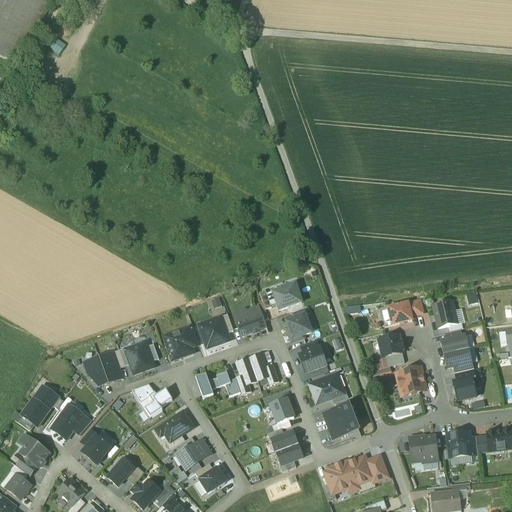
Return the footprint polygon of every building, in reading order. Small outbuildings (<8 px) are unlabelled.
[(52,0),(0,0),(0,60),(17,69),(52,0)] [(295,287),(273,295),(278,307),(279,313),(302,305),(295,287)] [(272,309),(267,297),(266,292),(259,295),(265,312),(272,309)] [(278,307),(273,295),(267,297),(272,309),(278,307)] [(419,303),(408,306),(411,318),(422,316),(419,303)] [(452,303),(433,308),(438,330),(448,328),(456,326),(453,313),(454,313),(452,303)] [(345,308),(346,315),(360,314),(359,306),(345,308)] [(408,306),(382,312),(385,325),(391,323),(392,327),(412,322),(411,318),(408,306)] [(246,310),(234,315),(242,337),(254,333),(255,335),(258,334),(258,331),(265,329),(258,308),(246,312),(246,310)] [(291,315),(293,322),(305,318),(310,316),(308,309),(291,315)] [(221,319),(227,335),(234,333),(228,316),(221,319)] [(291,334),(293,341),(303,337),(311,334),(305,318),(293,322),(287,324),(291,334)] [(221,319),(198,327),(207,351),(229,343),(227,335),(221,319)] [(456,326),(448,328),(449,334),(459,332),(463,331),(461,325),(456,326)] [(184,331),(184,332),(186,336),(187,336),(192,350),(199,347),(193,328),(184,331)] [(184,332),(164,340),(172,363),(194,355),(192,350),(187,336),(186,336),(184,332)] [(449,334),(445,335),(447,342),(461,338),(459,332),(449,334)] [(289,335),(292,345),(304,340),(303,337),(293,341),(291,334),(289,335)] [(399,338),(378,343),(382,360),(386,359),(402,356),(403,355),(399,338)] [(447,342),(441,343),(445,357),(468,351),(465,338),(461,338),(447,342)] [(300,348),(303,357),(319,351),(316,342),(300,348)] [(126,352),(125,352),(130,367),(134,377),(154,369),(152,364),(147,349),(146,345),(126,352)] [(153,347),(147,349),(152,364),(159,362),(153,347)] [(125,352),(126,352),(125,350),(119,353),(125,369),(130,367),(125,352)] [(303,357),(300,358),(306,375),(327,367),(320,350),(319,351),(303,357)] [(468,351),(445,357),(448,371),(468,366),(471,365),(468,351)] [(120,371),(125,369),(119,353),(113,355),(120,371)] [(120,371),(113,355),(85,365),(88,375),(100,389),(122,381),(120,371)] [(402,356),(386,359),(388,369),(404,365),(402,356)] [(267,369),(263,357),(250,361),(258,384),(267,380),(271,379),(267,369)] [(258,384),(250,361),(237,366),(241,379),(245,388),(249,387),(258,384)] [(468,366),(454,369),(455,376),(469,373),(469,372),(468,366)] [(273,367),(267,369),(271,379),(267,380),(270,388),(279,384),(273,367)] [(420,370),(414,372),(418,388),(424,387),(420,370)] [(469,373),(455,376),(457,384),(472,380),(472,381),(475,380),(473,371),(469,372),(469,373)] [(414,372),(398,375),(400,381),(399,381),(401,390),(402,390),(404,398),(419,394),(418,388),(414,372)] [(206,376),(196,380),(203,401),(214,398),(212,392),(225,388),(231,386),(230,383),(227,375),(216,378),(217,380),(208,383),(206,376)] [(331,401),(345,396),(344,395),(337,376),(309,387),(317,407),(331,401)] [(252,394),(249,387),(245,388),(241,379),(235,381),(241,395),(241,398),(252,394)] [(457,384),(453,385),(458,403),(476,399),(472,381),(472,380),(457,384)] [(235,381),(230,383),(231,386),(225,388),(229,399),(241,395),(235,381)] [(132,393),(136,398),(141,406),(150,400),(149,399),(155,396),(149,387),(132,393)] [(44,390),(35,403),(33,401),(21,418),(23,419),(34,427),(37,429),(53,408),(57,411),(63,403),(44,390)] [(141,406),(136,398),(134,399),(149,421),(162,413),(161,410),(173,402),(166,392),(157,398),(155,395),(155,396),(149,399),(150,400),(141,406)] [(346,394),(344,395),(345,396),(331,401),(334,407),(336,406),(347,402),(349,401),(346,394)] [(289,423),(294,420),(287,401),(271,407),(278,427),(289,423)] [(347,402),(336,406),(338,412),(349,408),(347,402)] [(471,404),(473,411),(485,408),(483,402),(471,404)] [(74,433),(84,418),(69,407),(51,432),(67,443),(74,433)] [(328,430),(355,421),(349,408),(338,412),(323,418),(328,430)] [(21,418),(15,413),(12,420),(18,425),(23,419),(21,418)] [(193,430),(183,415),(155,433),(160,441),(166,437),(170,443),(171,445),(181,438),(193,430)] [(84,418),(74,433),(79,438),(92,424),(84,418)] [(34,427),(23,419),(18,425),(30,433),(34,427)] [(355,421),(328,430),(334,444),(348,438),(359,434),(360,434),(355,421)] [(291,428),(289,423),(278,427),(272,429),(274,434),(281,432),(291,428)] [(86,451),(96,438),(98,437),(91,431),(79,445),(86,451)] [(272,442),(284,438),(281,432),(274,434),(268,437),(270,443),(272,442)] [(478,455),(489,454),(511,450),(511,441),(511,432),(487,435),(487,438),(475,439),(477,455),(478,455)] [(298,448),(293,434),(284,438),(272,442),(277,456),(298,448)] [(359,434),(348,438),(350,444),(361,440),(359,434)] [(471,458),(470,440),(469,434),(447,437),(450,461),(471,458)] [(131,436),(122,447),(127,452),(137,441),(131,436)] [(24,437),(17,445),(22,449),(28,440),(24,437)] [(110,451),(96,438),(86,451),(82,455),(96,467),(110,451)] [(171,445),(170,443),(165,446),(170,454),(177,450),(185,444),(181,438),(171,445)] [(435,438),(417,441),(418,444),(420,464),(438,462),(435,438)] [(470,440),(471,458),(478,457),(478,455),(477,455),(475,439),(470,440)] [(49,456),(29,440),(28,440),(22,449),(25,451),(20,456),(20,457),(37,469),(38,470),(43,468),(49,456)] [(187,472),(190,470),(198,465),(210,457),(202,443),(196,446),(192,440),(185,444),(177,450),(180,454),(177,456),(187,472)] [(418,444),(410,445),(412,465),(420,464),(418,444)] [(298,448),(277,456),(282,468),(294,464),(303,460),(298,448)] [(37,469),(20,457),(20,456),(19,455),(15,460),(20,464),(16,468),(30,479),(37,469)] [(329,473),(325,475),(329,487),(333,496),(334,496),(347,491),(349,494),(358,491),(357,487),(372,481),(373,481),(367,464),(365,459),(349,465),(348,464),(328,471),(329,473)] [(380,459),(367,464),(373,481),(372,481),(374,485),(388,480),(380,459)] [(123,461),(112,473),(113,474),(108,480),(118,489),(126,480),(134,471),(133,470),(123,461)] [(296,470),(294,464),(282,468),(280,469),(282,475),(296,470)] [(195,476),(202,471),(198,465),(190,470),(195,476)] [(202,471),(195,476),(199,482),(214,473),(209,466),(202,471)] [(134,471),(126,480),(134,487),(144,475),(136,468),(133,470),(134,471)] [(214,473),(199,482),(208,496),(226,484),(217,471),(214,473)] [(30,487),(17,477),(6,491),(20,501),(30,487)] [(85,495),(70,481),(57,495),(73,509),(80,501),(85,495)] [(143,490),(141,488),(136,494),(138,496),(133,502),(143,511),(151,502),(159,493),(149,484),(143,490)] [(334,496),(333,496),(329,487),(323,489),(329,504),(336,501),(334,496)] [(163,488),(159,493),(151,502),(160,510),(162,508),(172,497),(163,488)] [(458,493),(431,496),(432,511),(452,511),(461,511),(459,493),(458,493)] [(172,497),(162,508),(167,511),(174,504),(174,505),(177,502),(172,497)] [(14,511),(17,508),(5,499),(0,504),(0,505),(8,511),(14,511)] [(80,501),(73,509),(76,511),(79,511),(85,505),(80,501)] [(384,502),(366,509),(366,511),(376,511),(378,511),(384,511),(387,511),(384,502)]
